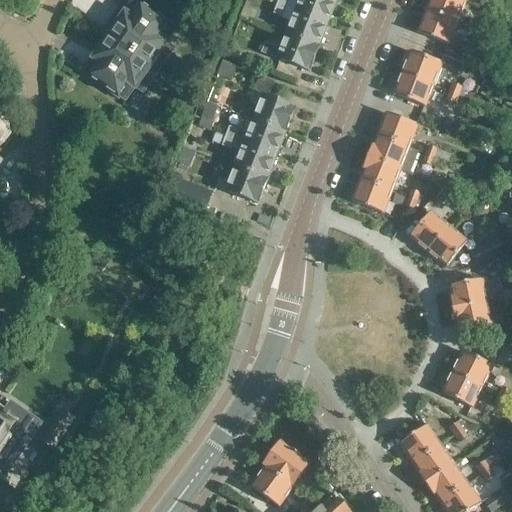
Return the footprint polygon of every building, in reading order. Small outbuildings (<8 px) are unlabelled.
[(300,0),(299,3),(292,0),(278,0),(277,5),(328,25),(337,1),(334,0),(300,0)] [(429,0),(431,3),(427,12),(456,23),(465,2),(460,0),(429,0)] [(319,48),(328,25),(277,5),(273,14),(292,21),(286,36),(319,48)] [(127,20),(121,16),(115,25),(113,24),(104,36),(153,71),(168,50),(160,44),(170,30),(137,6),(127,20)] [(456,23),(427,12),(423,22),(421,23),(418,29),(419,32),(418,34),(431,39),(431,40),(435,41),(447,46),(456,23)] [(477,22),(474,30),(482,33),(485,25),(477,22)] [(479,41),(482,33),(474,30),(471,38),(479,41)] [(129,87),(137,93),(153,71),(104,36),(95,49),(97,50),(90,59),(96,63),(86,77),(119,101),(129,87)] [(264,44),(261,53),(277,59),(277,60),(309,72),(319,48),(286,36),(281,50),(264,44)] [(230,49),(227,59),(238,63),(242,54),(230,49)] [(403,73),(403,75),(432,86),(440,65),(411,53),(407,63),(405,64),(402,70),(403,73)] [(432,86),(403,75),(402,77),(399,78),(397,84),(398,87),(394,97),(424,108),(432,86)] [(259,106),(253,121),(286,133),(295,110),(271,100),(277,84),(259,78),(250,102),(259,106)] [(453,85),(450,93),(458,96),(461,88),(453,85)] [(458,96),(450,93),(446,101),(455,105),(458,96)] [(382,128),(378,138),(407,149),(416,127),(403,122),(404,121),(400,120),(387,115),(386,118),(383,119),(381,125),(382,128)] [(201,118),(198,127),(211,132),(215,124),(201,118)] [(276,157),(286,133),(253,121),(244,145),(276,157)] [(230,128),(226,138),(234,141),(238,131),(230,128)] [(216,134),(212,142),(220,146),(223,137),(216,134)] [(234,141),(226,138),(222,147),(231,150),(234,141)] [(371,157),(370,159),(399,171),(407,149),(378,138),(374,147),(372,149),(370,155),(371,157)] [(244,145),(235,169),(267,181),(276,157),(244,145)] [(429,147),(425,155),(434,158),(437,150),(429,147)] [(183,148),(176,164),(182,166),(189,169),(195,153),(189,150),(183,148)] [(434,158),(425,155),(422,163),(431,166),(434,158)] [(365,171),(361,181),(390,192),(399,171),(370,159),(369,162),(366,163),(364,169),(365,171)] [(258,205),(267,181),(235,169),(229,183),(220,179),(217,188),(226,191),(225,192),(258,205)] [(173,191),(208,205),(213,194),(178,180),(173,191)] [(390,192),(361,181),(358,191),(355,192),(353,198),(354,201),(353,204),(365,208),(365,209),(369,210),(382,215),(390,192)] [(411,191),(408,200),(416,203),(420,194),(411,191)] [(416,203),(408,200),(405,208),(413,211),(416,203)] [(454,208),(461,214),(467,207),(460,202),(454,208)] [(467,207),(461,214),(468,220),(474,213),(467,207)] [(426,252),(428,253),(448,229),(430,214),(410,238),(418,245),(419,248),(424,252),(426,252)] [(448,229),(428,253),(430,255),(430,257),(435,262),(438,261),(446,268),(466,244),(448,229)] [(498,241),(470,254),(476,265),(504,252),(498,241)] [(454,309),(455,311),(486,304),(481,282),(468,284),(463,285),(450,288),(452,298),(451,301),(452,307),(454,309)] [(503,292),(505,301),(511,299),(511,292),(511,290),(503,292)] [(486,304),(455,311),(455,313),(454,315),(455,321),(457,323),(459,333),(473,331),(477,330),(490,327),(486,304)] [(511,346),(498,345),(497,361),(511,362),(511,346)] [(454,372),(453,374),(481,388),(492,368),(464,353),(459,363),(456,364),(453,370),(454,372)] [(481,388),(453,374),(452,376),(450,377),(447,382),(447,385),(443,395),(471,409),(481,388)] [(503,389),(499,397),(506,401),(510,393),(503,389)] [(506,401),(499,397),(495,405),(503,409),(506,401)] [(0,467),(8,473),(30,441),(23,436),(35,420),(10,403),(3,414),(0,411),(0,467)] [(47,432),(40,442),(52,450),(66,430),(54,421),(47,432)] [(450,429),(455,436),(463,431),(458,424),(450,429)] [(414,465),(440,448),(426,428),(415,435),(411,438),(412,438),(400,446),(402,448),(402,451),(406,456),(408,457),(414,465)] [(463,431),(455,436),(461,444),(468,438),(463,431)] [(262,469),(265,471),(290,488),(308,465),(280,444),(262,469)] [(426,483),(428,484),(453,467),(440,448),(414,465),(420,474),(420,477),(423,482),(426,483)] [(477,467),(482,474),(489,469),(484,462),(477,467)] [(435,495),(441,504),(467,486),(453,467),(428,484),(429,486),(429,489),(432,495),(435,495)] [(494,476),(489,469),(482,474),(487,482),(494,476)] [(290,488),(265,471),(251,489),(276,507),(290,488)] [(308,501),(318,508),(332,489),(322,482),(308,501)] [(470,511),(480,505),(467,486),(441,504),(446,511),(470,511)] [(504,489),(484,503),(489,511),(493,511),(511,499),(504,489)] [(8,494),(0,505),(9,511),(17,500),(8,494)] [(353,511),(349,507),(347,509),(343,505),(345,502),(340,496),(337,499),(335,497),(318,511),(353,511)] [(300,506),(306,511),(309,511),(314,507),(306,500),(300,506)]
